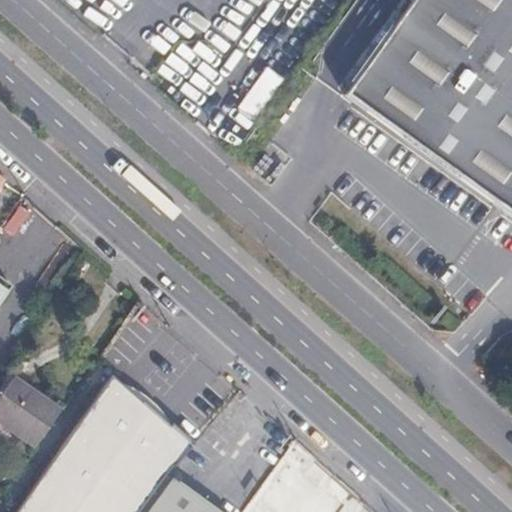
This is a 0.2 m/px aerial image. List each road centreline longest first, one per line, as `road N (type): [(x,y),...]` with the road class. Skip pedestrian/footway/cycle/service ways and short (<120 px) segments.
road 1 (unclassified): [(511,442),(15,0)]
road 2 (secondary): [(491,511),(0,70)]
road 3 (secondary): [(0,122),(434,511)]
road 4 (unknown): [(68,184),(34,240),(0,351)]
road 5 (unknown): [(210,8),(136,108)]
